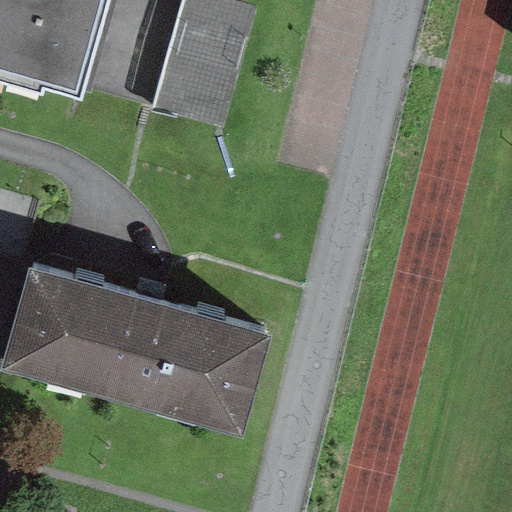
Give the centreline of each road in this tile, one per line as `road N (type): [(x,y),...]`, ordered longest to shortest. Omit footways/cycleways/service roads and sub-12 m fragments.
road 1 (residential): [(398,0),(277,511)]
road 2 (residential): [(0,180),(85,220),(120,286)]
